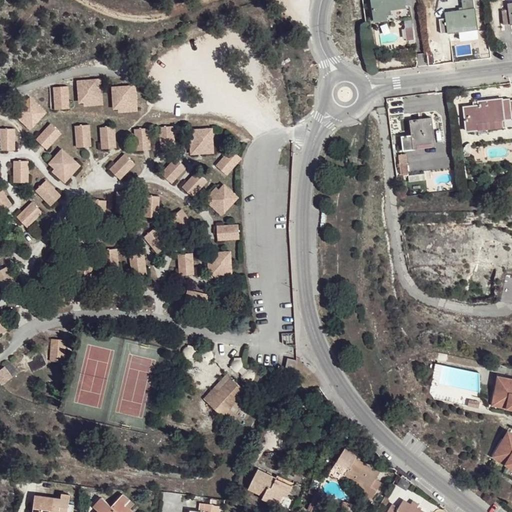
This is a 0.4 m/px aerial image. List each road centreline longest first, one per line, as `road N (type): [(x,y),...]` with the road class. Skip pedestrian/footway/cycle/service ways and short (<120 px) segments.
road 1 (residential): [(327,114),(303,192),(302,260),(319,344),(362,412),(479,511)]
road 2 (unknown): [(32,459),(228,486),(275,418),(338,379)]
road 3 (residential): [(371,93),(511,73)]
